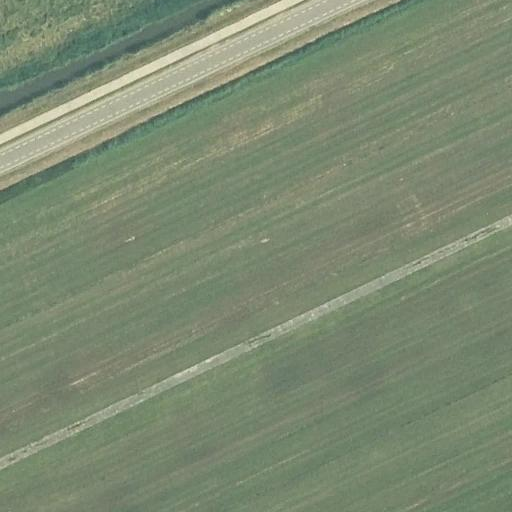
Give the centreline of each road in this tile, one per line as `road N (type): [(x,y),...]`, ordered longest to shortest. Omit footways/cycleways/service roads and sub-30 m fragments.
road 1 (track): [(0,462),(511,218)]
road 2 (tertiary): [(0,161),(340,0)]
